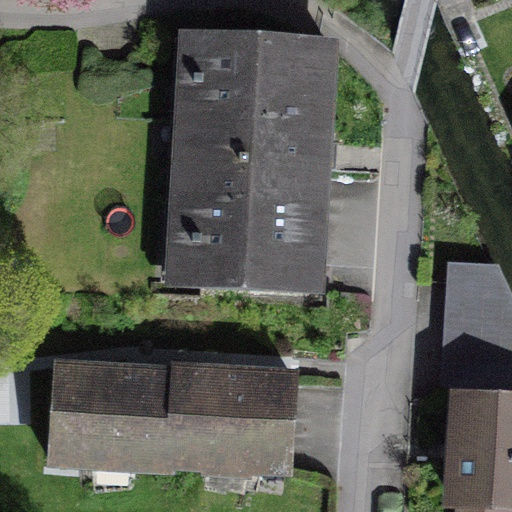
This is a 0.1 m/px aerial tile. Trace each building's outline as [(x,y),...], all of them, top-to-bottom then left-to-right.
[(332,47),(189,41),(187,97),(11,89),(0,253),(0,272),(307,294),(332,47)] [(457,282),(447,375),(511,384),(511,301),(506,288),(457,282)] [(51,466),(293,482),(299,385),(58,369),(51,466)] [(454,502),(509,506),(511,506),(511,405),(461,401),(454,502)] [(508,511),(509,506),(454,502),(453,511),(508,511)]
